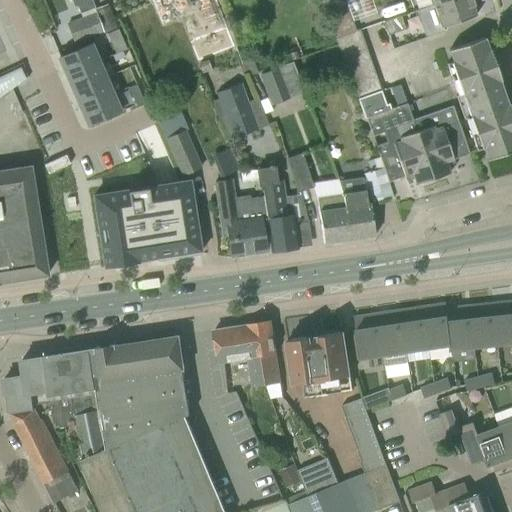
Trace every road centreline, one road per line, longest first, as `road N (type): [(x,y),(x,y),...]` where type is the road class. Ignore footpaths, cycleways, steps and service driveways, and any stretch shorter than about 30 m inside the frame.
road 1 (secondary): [(0,320),(368,265)]
road 2 (residential): [(149,114),(76,148),(9,0)]
road 3 (secondary): [(511,230),(368,265)]
road 4 (secondary): [(368,265),(511,253)]
